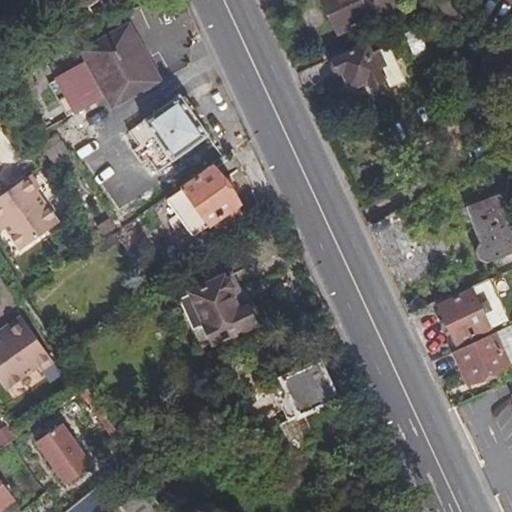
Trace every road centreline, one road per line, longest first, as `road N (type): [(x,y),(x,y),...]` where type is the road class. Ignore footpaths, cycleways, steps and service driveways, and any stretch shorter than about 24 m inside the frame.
road 1 (secondary): [(476,511),(238,0)]
road 2 (secondary): [(206,0),(441,511)]
